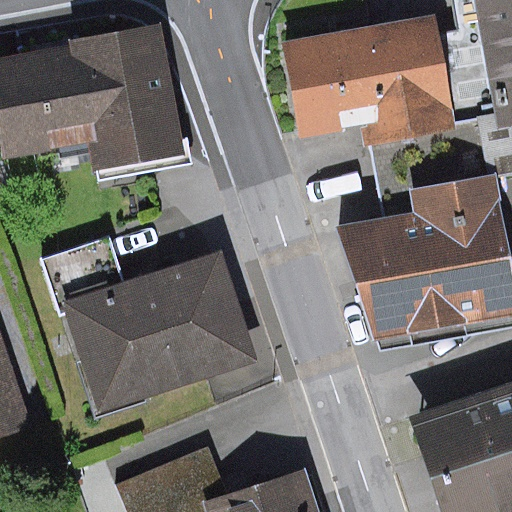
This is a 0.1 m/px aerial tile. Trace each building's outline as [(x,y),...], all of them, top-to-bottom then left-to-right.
[(0,0),(0,31),(29,28),(26,0),(0,0)] [(511,0),(474,0),(479,27),(494,124),(511,120),(511,0)] [(440,10),(283,37),(301,141),(362,130),(365,150),(377,148),(461,133),(444,33),(440,10)] [(479,27),(444,33),(461,133),(494,124),(479,27)] [(163,28),(75,41),(79,70),(85,109),(173,96),(163,28)] [(85,109),(79,70),(0,80),(0,106),(7,158),(90,147),(85,109)] [(173,96),(85,109),(90,147),(94,170),(182,157),(173,96)] [(497,176),(511,248),(511,120),(494,124),(461,133),(470,182),(497,176)] [(461,133),(377,148),(389,226),(419,220),(414,193),(470,182),(461,133)] [(470,182),(414,193),(419,220),(389,226),(342,236),(376,349),(511,322),(511,248),(497,176),(470,182)] [(96,251),(42,270),(94,410),(234,359),(202,271),(115,303),(96,251)] [(0,340),(0,440),(13,436),(29,431),(0,340)] [(511,511),(511,403),(408,439),(433,511),(511,511)] [(206,459),(118,492),(125,511),(304,511),(294,483),(225,510),(206,459)]
